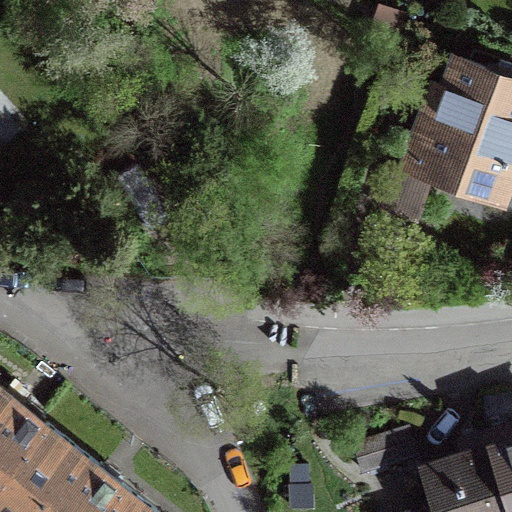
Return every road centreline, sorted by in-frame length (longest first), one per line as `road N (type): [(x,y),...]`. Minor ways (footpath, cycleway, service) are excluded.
road 1 (residential): [(511,349),(400,361),(201,349),(118,357)]
road 2 (residential): [(247,511),(208,441),(118,357)]
road 3 (residential): [(0,309),(118,357)]
